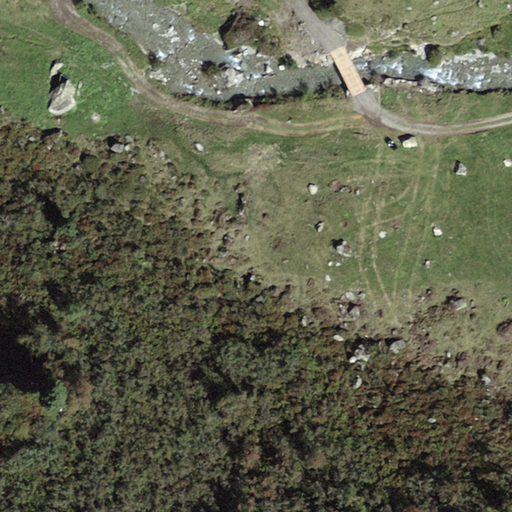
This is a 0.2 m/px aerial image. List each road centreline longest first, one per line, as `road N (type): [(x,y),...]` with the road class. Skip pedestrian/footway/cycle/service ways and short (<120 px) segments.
road 1 (track): [(97,65),(167,105),(266,138),(408,122)]
road 2 (track): [(340,52),(360,90),(408,122),(446,128),(511,116)]
